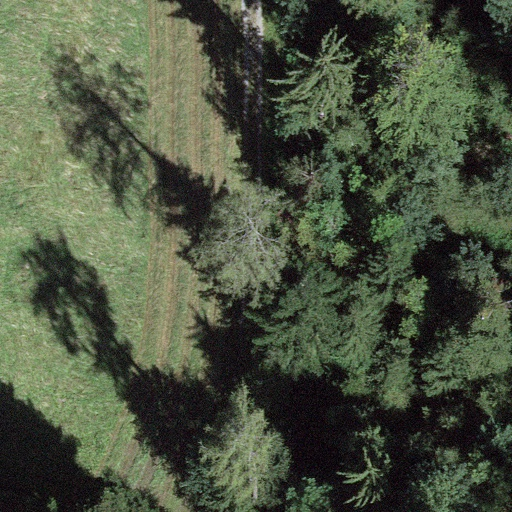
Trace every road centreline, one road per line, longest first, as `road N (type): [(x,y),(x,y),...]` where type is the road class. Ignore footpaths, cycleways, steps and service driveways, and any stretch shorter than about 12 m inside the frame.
road 1 (track): [(243,25),(248,303),(225,433)]
road 2 (track): [(511,159),(407,129),(243,25),(242,0)]
